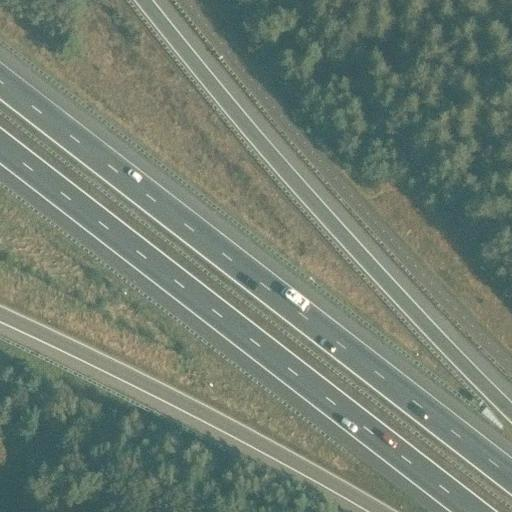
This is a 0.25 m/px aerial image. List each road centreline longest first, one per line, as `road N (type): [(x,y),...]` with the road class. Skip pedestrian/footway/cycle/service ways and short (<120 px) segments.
road 1 (motorway): [(511,481),(0,85)]
road 2 (motorway): [(0,147),(470,511)]
road 3 (motorway): [(511,415),(301,192),(141,0)]
road 4 (motorway): [(0,315),(376,511)]
